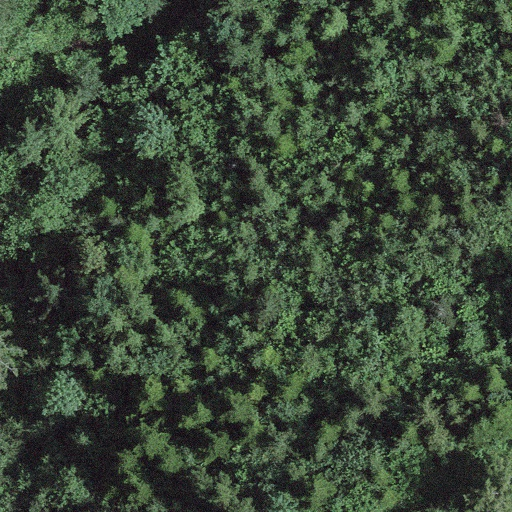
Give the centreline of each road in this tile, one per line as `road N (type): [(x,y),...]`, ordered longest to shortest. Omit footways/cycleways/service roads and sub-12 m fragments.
road 1 (track): [(0,210),(211,0)]
road 2 (track): [(511,456),(403,511)]
